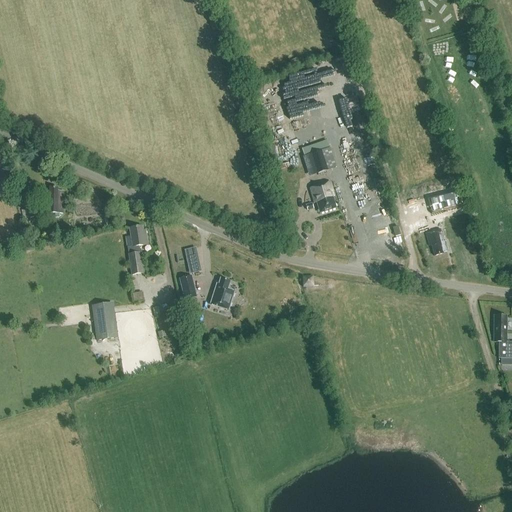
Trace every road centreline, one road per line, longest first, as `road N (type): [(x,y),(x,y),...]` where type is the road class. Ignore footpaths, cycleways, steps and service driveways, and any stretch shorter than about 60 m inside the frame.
road 1 (unclassified): [(511,293),(266,252),(0,134)]
road 2 (track): [(424,280),(338,0)]
road 3 (track): [(511,429),(471,288)]
